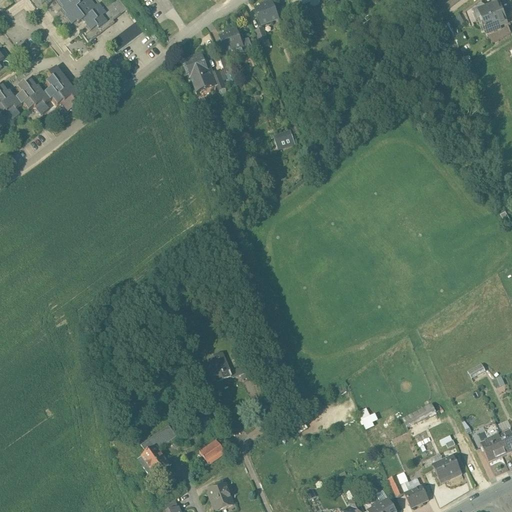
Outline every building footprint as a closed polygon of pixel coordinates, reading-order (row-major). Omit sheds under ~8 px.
[(31,0),(34,3),(36,2),(41,8),(44,5),(47,9),(56,2),(62,10),(61,12),(65,18),(64,19),(71,28),(76,24),(77,27),(83,22),(86,26),(84,27),(90,34),(96,29),(97,31),(98,31),(107,24),(102,18),(105,16),(103,13),(98,6),(95,9),(88,0),(87,2),(85,0),(31,0)] [(126,12),(117,0),(116,0),(111,4),(113,6),(103,13),(105,16),(102,18),(107,24),(98,31),(101,35),(114,25),(112,22),(126,12)] [(151,28),(129,0),(117,0),(126,12),(136,24),(143,34),(151,28)] [(272,2),(265,5),(266,7),(255,11),(261,27),(279,20),(272,2)] [(499,4),(486,9),(481,2),(465,13),(470,25),(482,21),(487,35),(501,29),(500,27),(507,24),(499,4)] [(300,3),(293,6),(299,23),(306,20),(300,3)] [(452,19),(445,24),(450,32),(449,32),(455,42),(460,39),(455,29),(457,27),(452,19)] [(136,24),(108,45),(115,55),(143,34),(136,24)] [(501,29),(487,35),(492,45),(501,41),(511,34),(507,24),(500,27),(501,29)] [(90,34),(85,37),(90,43),(101,35),(98,31),(97,31),(96,29),(90,34)] [(236,29),(229,32),(230,35),(219,39),(225,54),(243,48),(236,29)] [(269,47),(263,30),(256,33),(262,49),(269,47)] [(202,56),(195,58),(196,60),(185,64),(191,80),(208,73),(202,56)] [(225,89),(219,73),(212,75),(218,92),(225,89)] [(64,85),(59,78),(53,83),(52,81),(45,86),(50,91),(44,96),(50,103),(52,101),(57,108),(62,103),(63,104),(70,99),(73,102),(79,97),(73,90),(72,91),(66,84),(64,85)] [(36,90),(30,83),(24,88),(23,86),(16,91),(21,96),(15,101),(21,108),(23,106),(28,113),(33,108),(34,110),(41,104),(44,107),(50,103),(44,96),(43,96),(37,89),(36,90)] [(8,94),(7,95),(2,89),(0,89),(0,117),(5,114),(6,115),(12,109),(15,113),(21,108),(15,101),(14,102),(8,94)] [(290,136),(284,137),(285,140),(276,143),(279,151),(293,146),(290,136)] [(265,184),(256,187),(260,198),(256,199),(260,209),(267,206),(265,201),(270,199),(269,195),(265,184)] [(222,356),(204,364),(210,376),(211,375),(216,386),(232,379),(231,375),(230,375),(222,356)] [(482,365),(468,374),(473,381),(486,372),(482,365)] [(249,380),(245,369),(238,372),(243,383),(249,380)] [(432,407),(403,422),(407,429),(436,414),(432,407)] [(310,410),(289,424),(295,432),(305,426),(316,419),(310,410)] [(360,414),(366,430),(380,424),(377,415),(371,418),(368,410),(360,414)] [(295,432),(289,424),(285,426),(290,434),(295,432)] [(305,426),(295,432),(297,437),(308,430),(305,426)] [(497,428),(485,433),(489,443),(481,447),(489,465),(509,455),(501,438),(497,428)] [(169,429),(142,449),(148,457),(139,463),(151,481),(169,468),(159,453),(177,440),(169,429)] [(511,432),(501,438),(509,455),(511,454),(511,432)] [(450,438),(440,443),(442,448),(446,446),(453,443),(450,438)] [(453,443),(446,446),(448,451),(455,448),(453,443)] [(226,457),(216,444),(200,455),(209,469),(226,457)] [(454,458),(443,463),(440,457),(431,461),(434,467),(433,468),(441,486),(450,482),(448,480),(461,474),(454,458)] [(404,474),(396,478),(401,488),(408,484),(404,474)] [(396,478),(389,481),(393,491),(398,489),(401,488),(396,478)] [(417,481),(409,485),(408,484),(401,488),(398,489),(402,497),(405,496),(411,510),(428,502),(422,488),(421,489),(417,481)] [(226,487),(210,493),(214,504),(213,507),(214,511),(216,511),(220,511),(233,507),(226,487)] [(398,489),(393,491),(397,500),(402,497),(398,489)] [(362,511),(357,501),(350,505),(351,508),(353,511),(362,511)] [(395,511),(388,501),(368,511),(395,511)]
